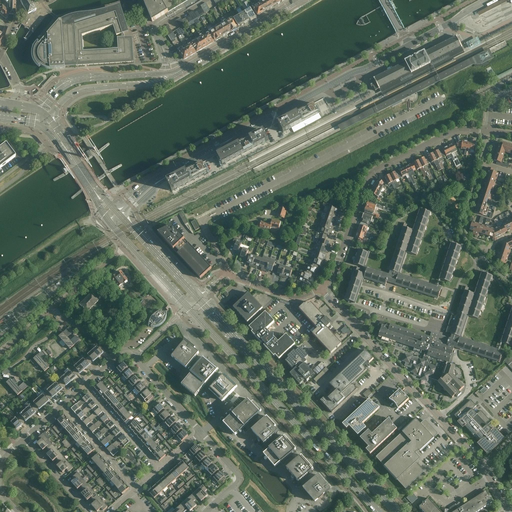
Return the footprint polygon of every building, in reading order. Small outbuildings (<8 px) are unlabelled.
[(8,0),(6,2),(8,4),(6,8),(9,10),(9,14),(15,15),(15,4),(15,0),(8,0)] [(28,14),(36,9),(30,0),(22,0),(20,1),(28,14)] [(137,0),(143,14),(148,12),(152,22),(168,12),(183,3),(186,9),(187,8),(187,9),(201,0),(137,0)] [(263,12),(256,0),(253,0),(256,4),(252,6),(257,15),(258,15),(258,16),(261,14),(261,13),(263,12)] [(258,0),(256,0),(263,12),(265,11),(266,11),(267,11),(268,10),(268,9),(269,9),(264,0),(258,0),(259,0),(258,0)] [(264,0),(269,9),(270,8),(270,9),(272,8),(272,7),(273,6),(275,5),(271,0),(264,0)] [(248,9),(244,11),(250,20),(251,20),(253,19),(253,18),(255,17),(246,2),(244,3),(248,9)] [(2,5),(0,6),(0,14),(6,19),(9,14),(9,10),(6,8),(2,5)] [(242,12),(239,14),(244,23),(250,20),(244,11),(242,6),(240,8),(242,12)] [(188,14),(189,16),(193,21),(198,18),(194,13),(193,10),(188,14)] [(59,21),(39,45),(37,46),(36,48),(36,50),(35,52),(35,55),(35,57),(36,59),(36,61),(37,63),(39,64),(40,66),(42,67),(44,68),(46,69),(48,69),(50,69),(51,69),(65,68),(65,65),(76,65),(76,66),(132,62),(131,38),(123,39),(118,39),(118,50),(112,50),(83,52),(82,36),(108,28),(113,26),(117,37),(123,35),(124,34),(117,12),(73,25),(73,26),(66,26),(62,26),(62,22),(62,21),(61,21),(60,21),(59,21)] [(244,23),(239,14),(235,17),(232,12),(230,13),(238,27),(240,25),(240,26),(241,25),(242,25),(243,25),(244,24),(244,23)] [(225,16),(224,17),(232,31),(236,29),(237,28),(237,27),(232,18),(229,20),(228,19),(227,19),(225,16)] [(224,23),(221,25),(226,35),(229,33),(229,32),(231,30),(232,31),(224,17),(222,18),(224,23)] [(214,23),(212,24),(220,37),(222,36),(223,37),(226,35),(221,25),(220,23),(216,26),(214,23)] [(220,37),(212,24),(210,25),(212,28),(208,30),(214,41),(215,41),(216,41),(221,38),(220,37)] [(206,34),(202,36),(208,45),(212,43),(214,42),(205,28),(203,29),(206,34)] [(181,29),(176,32),(179,38),(184,35),(181,29)] [(200,37),(197,39),(203,49),(206,47),(206,46),(208,45),(208,46),(208,45),(202,36),(199,30),(197,31),(200,36),(199,36),(200,37)] [(203,49),(197,39),(193,42),(190,37),(188,38),(197,52),(199,51),(203,49)] [(433,48),(424,53),(429,63),(461,47),(458,42),(455,37),(433,48)] [(479,39),(478,37),(466,43),(467,45),(470,50),(482,44),(481,42),(479,39)] [(190,43),(184,47),(190,56),(194,54),(193,54),(195,53),(196,53),(190,43)] [(190,56),(184,47),(178,51),(183,59),(185,59),(188,58),(188,57),(189,56),(190,57),(190,56)] [(463,53),(461,47),(433,61),(429,63),(430,64),(422,68),(418,70),(419,71),(415,73),(414,72),(411,74),(411,73),(404,76),(380,89),(383,94),(463,53)] [(403,93),(338,125),(342,131),(392,105),(409,97),(411,96),(438,82),(469,67),(472,65),(475,65),(481,64),(484,63),(487,61),(494,58),(493,54),(490,49),(472,57),(403,93)] [(405,63),(399,66),(404,76),(411,73),(411,74),(414,72),(415,73),(419,71),(418,70),(422,68),(430,64),(429,63),(424,53),(424,52),(416,56),(411,59),(405,62),(405,63)] [(381,75),(370,81),(372,84),(370,85),(371,87),(373,87),(375,91),(380,89),(404,76),(399,66),(381,75)] [(324,98),(278,123),(283,133),(291,128),(294,133),(332,113),(324,98)] [(263,130),(217,155),(222,165),(268,140),(263,130)] [(457,148),(461,148),(461,149),(465,149),(464,152),(467,152),(468,142),(465,141),(463,140),(463,141),(462,141),(462,142),(458,141),(457,148)] [(98,150),(99,152),(109,144),(109,143),(108,143),(98,150)] [(453,143),(447,146),(452,154),(452,155),(455,161),(453,161),(454,162),(453,162),(456,167),(460,165),(454,153),(457,151),(453,143)] [(505,152),(511,154),(511,145),(503,143),(502,147),(505,152)] [(0,168),(14,158),(4,145),(0,148),(0,168)] [(497,162),(500,163),(501,163),(505,152),(502,147),(498,145),(493,161),(497,162)] [(89,150),(93,157),(99,152),(95,146),(89,150)] [(442,148),(446,156),(448,160),(451,158),(452,160),(453,161),(455,161),(452,155),(452,154),(447,146),(442,148)] [(439,150),(433,153),(441,169),(443,168),(440,162),(444,160),(439,150)] [(92,157),(88,151),(61,168),(65,175),(92,157)] [(441,169),(433,153),(428,156),(431,163),(434,162),(438,171),(441,169)] [(424,157),(419,160),(422,167),(423,168),(426,174),(427,177),(431,175),(429,171),(427,172),(425,168),(428,166),(428,165),(424,157)] [(422,167),(419,160),(413,163),(417,170),(420,169),(423,176),(426,174),(423,168),(422,167)] [(180,174),(167,183),(172,191),(207,173),(202,163),(180,174)] [(410,165),(404,167),(410,178),(410,179),(411,182),(413,185),(415,184),(411,176),(415,175),(413,172),(416,170),(412,164),(410,165)] [(410,178),(404,167),(399,170),(401,175),(403,179),(407,178),(408,180),(410,179),(410,178)] [(489,174),(488,177),(496,180),(498,174),(493,172),(494,170),(488,167),(486,173),(489,174)] [(395,172),(390,175),(393,181),(394,182),(397,189),(399,188),(396,181),(399,179),(398,178),(400,178),(397,172),(396,173),(395,172)] [(105,176),(104,173),(81,189),(82,191),(105,176)] [(393,181),(390,175),(384,177),(387,183),(388,184),(391,183),(394,190),(397,189),(394,182),(393,181)] [(484,179),(483,182),(494,186),(496,180),(488,177),(487,180),(484,179)] [(376,182),(373,187),(380,191),(381,192),(382,192),(384,188),(385,189),(385,188),(383,186),(381,185),(383,182),(379,179),(376,182)] [(482,188),(492,192),(494,186),(483,182),(482,185),(485,186),(484,189),(482,188)] [(380,191),(373,187),(370,193),(381,199),(382,197),(379,195),(381,192),(380,191)] [(482,188),(480,194),(491,198),(492,196),(489,194),(490,191),(492,192),(482,188)] [(82,191),(80,189),(71,197),(71,198),(71,199),(72,199),(82,191)] [(480,194),(478,200),(486,203),(487,200),(491,201),(491,198),(480,194)] [(478,200),(476,206),(487,210),(488,207),(485,206),(486,203),(478,200)] [(367,202),(366,207),(375,210),(376,207),(381,209),(382,207),(367,202)] [(279,207),(276,216),(284,218),(287,210),(285,209),(286,207),(282,205),(281,208),(279,207)] [(329,206),(327,213),(337,217),(339,212),(336,211),(337,209),(329,206)] [(487,210),(476,206),(474,213),(482,215),(484,212),(487,213),(487,210)] [(375,210),(366,207),(364,213),(376,217),(375,218),(378,219),(380,215),(374,213),(375,210)] [(421,209),(418,216),(428,220),(429,216),(428,215),(429,212),(421,209)] [(327,213),(324,220),(332,223),(333,221),(335,222),(337,217),(327,213)] [(363,214),(360,223),(367,225),(368,221),(373,223),(374,220),(371,220),(372,217),(363,214)] [(418,216),(416,224),(426,227),(427,223),(426,223),(427,219),(428,220),(418,216)] [(506,223),(503,224),(507,232),(511,229),(511,227),(507,219),(505,220),(506,223)] [(191,223),(195,231),(199,228),(195,220),(191,223)] [(258,222),(257,227),(270,229),(270,228),(279,230),(280,222),(272,220),(271,224),(261,222),(260,223),(258,222)] [(324,220),(322,228),(332,231),(334,226),(332,225),(332,223),(324,220)] [(472,234),(475,235),(478,224),(472,222),(469,230),(473,231),(472,234)] [(360,225),(358,231),(369,235),(370,233),(366,231),(367,228),(366,227),(367,225),(360,223),(360,225)] [(400,234),(411,238),(413,230),(406,228),(407,224),(401,223),(400,226),(403,227),(402,231),(403,231),(402,235),(400,234)] [(416,224),(414,231),(423,234),(425,230),(423,230),(424,227),(426,227),(416,224)] [(478,224),(475,235),(477,236),(478,233),(482,234),(484,226),(478,224)] [(503,224),(498,227),(502,234),(507,232),(503,224)] [(172,226),(158,233),(200,279),(211,268),(172,226)] [(316,235),(319,236),(326,238),(327,235),(328,236),(329,233),(331,234),(332,231),(322,228),(320,233),(317,232),(316,235)] [(489,228),(486,236),(493,238),(492,240),(495,240),(494,229),(489,228)] [(413,230),(411,238),(421,241),(422,237),(421,237),(422,234),(423,234),(414,231),(413,230)] [(369,235),(358,231),(355,238),(360,239),(359,243),(364,244),(365,241),(363,240),(364,236),(368,238),(369,235)] [(398,241),(408,245),(411,238),(400,234),(399,238),(400,238),(399,242),(398,241)] [(319,236),(318,238),(316,244),(319,245),(330,248),(330,245),(328,245),(329,242),(325,240),(326,238),(319,236)] [(235,253),(238,254),(240,247),(241,243),(236,242),(237,239),(234,238),(232,244),(235,245),(233,250),(236,251),(235,253)] [(411,238),(408,245),(419,248),(420,245),(419,244),(420,241),(421,241),(411,238)] [(505,240),(502,241),(511,249),(511,248),(511,239),(506,242),(505,240)] [(396,248),(396,249),(405,252),(406,252),(408,245),(398,241),(397,245),(398,246),(397,249),(396,248)] [(503,244),(501,251),(509,253),(511,249),(502,241),(501,244),(503,244)] [(452,243),(449,251),(459,254),(460,250),(459,250),(460,246),(461,247),(461,246),(452,243)] [(319,245),(317,252),(325,255),(326,252),(328,253),(330,248),(319,245)] [(408,245),(406,252),(416,256),(417,252),(416,251),(417,248),(418,248),(419,248),(408,245)] [(240,247),(238,254),(241,255),(240,256),(243,257),(242,259),(245,260),(247,254),(248,250),(243,248),(240,247)] [(393,256),(403,259),(404,256),(405,252),(396,249),(394,252),(396,253),(395,256),(393,256)] [(356,257),(366,260),(368,253),(358,250),(357,254),(358,254),(357,257),(356,257)] [(449,251),(447,258),(456,261),(458,257),(456,257),(457,256),(458,253),(459,254),(449,251)] [(317,252),(314,259),(325,262),(326,257),(324,257),(325,255),(317,252)] [(247,254),(245,260),(247,261),(247,263),(249,264),(249,266),(251,267),(255,257),(249,255),(247,254)] [(508,258),(496,254),(496,257),(499,258),(497,262),(505,264),(508,258)] [(263,256),(262,259),(259,267),(261,268),(261,270),(266,272),(269,261),(270,258),(263,256)] [(391,263),(401,266),(403,259),(393,256),(392,260),(393,260),(392,263),(391,263)] [(255,257),(251,267),(256,268),(257,266),(259,267),(262,259),(255,257)] [(366,260),(356,257),(355,261),(356,261),(355,264),(354,264),(353,264),(363,267),(366,260)] [(269,261),(266,272),(268,272),(269,270),(272,271),(272,270),(275,270),(277,264),(278,261),(270,258),(269,261)] [(447,258),(444,265),(454,268),(455,264),(454,264),(455,261),(456,261),(447,258)] [(313,264),(312,267),(318,269),(319,266),(321,267),(322,264),(324,265),(325,262),(314,259),(313,264)] [(389,270),(388,270),(398,273),(399,272),(401,266),(391,263),(390,267),(391,267),(390,270),(389,270)] [(277,264),(275,270),(277,271),(277,273),(280,274),(279,276),(281,277),(285,267),(280,265),(277,264)] [(444,265),(442,272),(452,275),(453,272),(452,271),(453,268),(454,268),(444,265)] [(303,271),(303,273),(305,274),(312,276),(313,273),(314,274),(315,271),(317,272),(318,269),(312,267),(308,266),(306,271),(306,272),(303,271)] [(285,267),(281,277),(286,279),(287,277),(289,277),(292,269),(285,267)] [(352,278),(361,281),(364,274),(361,273),(362,269),(354,267),(353,270),(354,271),(353,275),(354,275),(353,278),(352,278)] [(368,278),(371,279),(374,271),(367,268),(363,278),(367,279),(368,278)] [(390,271),(388,276),(385,284),(385,285),(387,282),(391,283),(392,282),(395,283),(395,284),(398,275),(398,273),(388,270),(390,271)] [(299,271),(297,277),(296,280),(303,282),(303,279),(308,280),(309,278),(311,278),(312,276),(305,274),(303,273),(299,271)] [(374,271),(371,279),(371,280),(375,282),(375,280),(378,281),(381,273),(374,271)] [(120,289),(124,286),(129,283),(126,278),(128,276),(126,273),(123,274),(122,272),(121,272),(119,272),(118,273),(118,274),(118,275),(112,279),(119,287),(120,289)] [(452,275),(442,272),(440,279),(450,283),(451,279),(449,278),(451,275),(452,275)] [(381,273),(378,281),(378,282),(378,283),(384,285),(384,283),(385,284),(388,276),(381,273)] [(482,273),(480,280),(489,283),(491,279),(489,279),(490,276),(492,276),(482,273)] [(398,275),(395,284),(398,286),(399,284),(402,285),(402,287),(405,277),(398,275)] [(405,277),(402,287),(406,288),(406,287),(409,288),(409,289),(412,280),(405,277)] [(349,285),(359,288),(361,281),(352,278),(351,282),(352,282),(351,285),(349,285)] [(412,280),(409,289),(413,290),(413,289),(416,290),(416,291),(416,292),(419,282),(412,280)] [(480,280),(477,287),(487,290),(488,287),(487,286),(488,283),(489,283),(480,280)] [(419,282),(416,292),(420,293),(420,292),(424,293),(426,284),(419,282)] [(426,284),(424,293),(423,294),(427,295),(427,294),(431,295),(433,287),(426,284)] [(347,292),(357,295),(359,288),(349,285),(348,289),(349,289),(348,293),(347,292)] [(462,298),(472,301),(474,294),(467,291),(468,288),(463,286),(461,290),(464,291),(463,294),(464,295),(463,298),(462,298)] [(433,287),(431,295),(430,296),(434,298),(435,296),(438,297),(441,289),(433,287)] [(477,287),(475,294),(485,297),(486,294),(485,293),(486,290),(487,290),(477,287)] [(357,295),(347,292),(346,296),(347,296),(346,300),(345,299),(345,300),(354,303),(357,295)] [(86,310),(97,299),(92,293),(80,305),(86,310)] [(239,301),(235,297),(227,305),(226,306),(227,306),(236,316),(239,313),(247,322),(251,319),(253,317),(257,314),(256,314),(262,308),(257,303),(248,293),(248,294),(239,301)] [(474,294),(472,301),(482,305),(484,301),(482,300),(483,297),(485,298),(485,297),(475,294),(474,294)] [(460,305),(470,308),(472,301),(462,298),(461,302),(462,302),(461,305),(460,305)] [(472,301),(470,308),(480,312),(481,308),(480,308),(481,304),(482,305),(472,301)] [(341,344),(327,328),(332,323),(331,323),(326,318),(325,319),(311,303),(310,303),(307,306),(304,304),(299,308),(299,309),(317,329),(312,333),(312,334),(330,353),(331,354),(341,344)] [(460,309),(458,312),(467,315),(467,316),(470,308),(460,305),(458,309),(460,309)] [(470,308),(467,316),(478,319),(479,315),(477,315),(479,312),(480,312),(470,308)] [(149,323),(149,327),(150,325),(152,327),(151,328),(153,328),(156,327),(158,327),(159,326),(161,325),(163,324),(164,322),(165,320),(166,317),(166,315),(166,312),(165,314),(162,312),(159,312),(157,314),(154,316),(151,319),(149,323)] [(254,322),(252,324),(249,327),(252,331),(251,332),(261,343),(263,342),(265,344),(263,346),(274,357),(275,355),(279,359),(295,344),(291,340),(292,340),(292,338),(290,338),(290,339),(286,335),(278,342),(273,337),(273,336),(272,334),(271,334),(266,329),(274,322),(270,318),(271,317),(271,316),(269,316),(265,312),(254,322)] [(452,314),(450,318),(464,323),(467,315),(458,312),(458,313),(457,312),(456,316),(452,314)] [(450,318),(448,325),(462,330),(464,323),(450,318)] [(390,324),(388,332),(384,331),(386,326),(379,324),(377,329),(380,330),(378,336),(382,337),(381,340),(388,342),(389,339),(414,348),(413,351),(420,353),(421,350),(425,351),(422,359),(419,358),(416,365),(413,364),(410,372),(418,374),(418,375),(420,376),(420,375),(421,375),(420,379),(427,381),(430,374),(433,375),(436,376),(439,379),(437,382),(452,398),(455,395),(457,397),(459,395),(460,393),(458,391),(463,387),(452,375),(455,366),(451,365),(454,354),(455,351),(453,350),(453,348),(453,347),(456,348),(459,338),(459,337),(450,334),(451,335),(450,339),(431,333),(430,337),(390,324)] [(462,330),(448,325),(446,333),(450,334),(459,337),(462,330)] [(345,326),(340,331),(344,335),(349,330),(345,326)] [(63,332),(58,336),(70,349),(74,345),(63,332)] [(511,338),(504,336),(501,343),(511,346),(511,343),(511,342),(511,338)] [(459,338),(456,348),(460,349),(460,348),(463,349),(466,340),(459,338)] [(171,357),(178,362),(186,369),(193,360),(199,353),(194,349),(195,347),(192,345),(191,347),(191,346),(192,345),(184,339),(180,345),(181,345),(171,357)] [(463,349),(463,350),(467,352),(467,350),(470,351),(473,343),(466,340),(463,349)] [(470,351),(470,353),(474,354),(474,353),(478,354),(481,345),(473,343),(470,351)] [(478,354),(477,355),(481,356),(482,355),(485,356),(488,348),(481,345),(478,354)] [(97,346),(92,350),(98,357),(105,351),(100,346),(98,348),(97,346)] [(289,358),(285,361),(292,368),(295,366),(296,368),(290,374),(300,385),(305,380),(306,381),(314,375),(304,364),(307,362),(304,359),(308,356),(300,348),(295,352),(294,350),(287,356),(289,358)] [(485,356),(484,357),(488,359),(489,357),(492,359),(495,350),(488,348),(485,356)] [(89,356),(86,358),(91,363),(98,357),(92,350),(87,355),(89,356)] [(492,359),(492,360),(496,361),(496,360),(499,361),(500,361),(502,352),(495,350),(492,359)] [(326,390),(329,393),(326,398),(324,396),(320,401),(331,413),(357,389),(352,384),(367,370),(363,367),(365,365),(368,367),(369,366),(367,363),(368,362),(369,363),(373,359),(365,351),(329,384),(332,387),(330,390),(328,389),(326,390)] [(38,355),(33,359),(44,372),(49,368),(38,355)] [(83,358),(78,362),(84,369),(91,363),(86,358),(84,360),(83,358)] [(204,358),(191,374),(181,385),(195,397),(218,369),(204,358)] [(75,368),(73,370),(78,375),(84,369),(78,362),(74,367),(75,368)] [(120,373),(122,376),(129,370),(127,368),(123,363),(117,369),(121,373),(120,373)] [(70,370),(65,374),(71,381),(78,375),(73,370),(71,372),(70,370)] [(129,370),(122,376),(123,376),(126,380),(128,383),(135,377),(135,376),(135,377),(133,375),(133,374),(129,370)] [(62,380),(59,382),(64,387),(71,381),(65,374),(60,378),(62,380)] [(224,375),(209,390),(222,403),(237,387),(224,375)] [(135,377),(128,383),(129,383),(132,386),(132,387),(134,389),(141,383),(139,381),(135,377)] [(11,379),(6,383),(17,396),(22,391),(28,386),(24,382),(18,387),(16,384),(17,383),(16,381),(14,379),(14,378),(11,379)] [(56,382),(51,386),(57,393),(64,387),(59,382),(57,384),(56,382)] [(94,388),(98,393),(105,387),(101,382),(94,388)] [(134,389),(132,391),(136,395),(138,394),(140,396),(147,390),(145,388),(141,383),(134,389)] [(48,392),(46,394),(51,399),(57,393),(51,386),(47,390),(48,392)] [(105,387),(98,393),(102,397),(109,391),(105,387)] [(147,390),(140,396),(141,396),(144,400),(146,403),(153,397),(151,395),(147,390)] [(399,390),(390,399),(399,408),(408,399),(405,396),(406,395),(404,392),(403,393),(399,390)] [(109,391),(102,397),(106,401),(113,395),(109,391)] [(43,394),(38,398),(44,405),(51,399),(46,394),(44,395),(43,394)] [(88,394),(79,402),(82,405),(85,402),(88,406),(85,408),(94,401),(88,394)] [(113,395),(106,401),(110,406),(116,400),(113,395)] [(35,404),(33,406),(37,411),(44,405),(38,398),(33,402),(35,404)] [(253,405),(247,399),(226,419),(223,423),(235,436),(260,412),(254,407),(255,406),(254,405),(253,405)] [(369,399),(342,424),(346,429),(349,426),(357,435),(366,428),(362,424),(380,408),(373,403),(369,399)] [(116,400),(110,406),(113,410),(120,404),(116,400)] [(486,417),(480,411),(476,414),(472,409),(476,406),(470,400),(468,402),(454,415),(455,416),(459,420),(458,422),(460,424),(462,427),(461,427),(462,428),(464,426),(479,442),(477,444),(480,447),(487,455),(505,439),(494,427),(491,430),(487,425),(491,422),(486,417)] [(94,401),(85,408),(88,412),(91,409),(94,412),(91,415),(100,408),(94,401)] [(71,409),(77,416),(85,408),(82,411),(79,408),(82,405),(79,402),(71,409)] [(151,408),(153,411),(152,412),(155,416),(157,415),(164,409),(160,404),(159,404),(158,402),(151,408)] [(120,404),(113,410),(117,414),(124,408),(120,404)] [(29,406),(25,410),(30,417),(37,411),(33,406),(30,407),(29,406)] [(85,408),(77,416),(83,423),(91,415),(88,418),(85,415),(88,412),(85,408)] [(100,408),(91,415),(94,419),(97,416),(100,419),(97,422),(106,415),(100,408)] [(124,408),(117,414),(121,418),(128,412),(124,408)] [(164,409),(157,415),(159,417),(160,417),(163,421),(163,422),(170,415),(166,411),(165,411),(164,409)] [(21,416),(19,418),(24,423),(30,417),(25,410),(20,414),(21,416)] [(128,412),(121,418),(125,423),(132,417),(128,412)] [(57,421),(61,425),(68,419),(67,419),(67,418),(64,415),(57,421)] [(91,415),(83,423),(89,429),(97,422),(94,425),(91,421),(94,419),(91,415)] [(106,415),(97,422),(100,425),(103,423),(106,426),(103,429),(111,421),(106,415)] [(170,415),(163,422),(165,424),(169,428),(168,428),(169,428),(176,422),(172,418),(171,418),(170,416),(170,415)] [(251,431),(264,444),(278,431),(274,428),(276,426),(266,416),(251,431)] [(24,423),(19,418),(17,419),(16,418),(11,422),(17,429),(24,423)] [(368,431),(360,438),(368,447),(366,450),(370,454),(397,429),(393,425),(389,418),(372,434),(368,431)] [(68,419),(61,425),(65,430),(72,424),(72,423),(71,424),(71,423),(68,419)] [(111,421),(103,429),(106,432),(109,429),(112,433),(109,435),(117,428),(111,421)] [(128,427),(132,431),(139,425),(135,421),(128,427)] [(377,457),(382,462),(391,472),(391,473),(392,473),(405,487),(421,472),(409,459),(411,457),(412,458),(415,456),(413,454),(429,440),(430,440),(430,439),(435,434),(424,422),(420,426),(416,421),(412,424),(411,425),(408,428),(407,429),(403,432),(405,434),(404,434),(402,435),(377,457)] [(97,422),(89,429),(95,436),(103,429),(100,431),(97,428),(100,425),(97,422)] [(176,422),(169,428),(171,431),(171,430),(175,434),(174,435),(175,435),(182,429),(178,424),(177,424),(176,423),(176,422)] [(72,424),(65,430),(69,434),(76,428),(75,428),(74,427),(75,427),(72,424)] [(139,425),(132,431),(136,436),(143,430),(139,425)] [(76,428),(69,434),(73,438),(80,432),(79,432),(78,432),(79,431),(76,428)] [(117,428),(109,435),(112,439),(115,436),(118,439),(115,442),(123,435),(117,428)] [(103,429),(95,436),(101,443),(109,435),(106,438),(103,435),(106,432),(103,429)] [(182,429),(175,435),(177,438),(177,437),(181,442),(188,436),(183,431),(182,429)] [(143,430),(136,436),(140,440),(147,434),(143,430)] [(80,432),(73,438),(76,442),(83,436),(83,437),(82,436),(82,435),(80,432)] [(37,444),(40,447),(48,440),(43,434),(38,438),(40,440),(37,444)] [(147,434),(140,440),(144,444),(151,438),(147,434)] [(109,435),(101,443),(107,449),(115,442),(112,445),(109,442),(112,439),(109,435)] [(123,435),(115,442),(118,446),(121,443),(124,446),(130,442),(123,435)] [(83,436),(76,442),(80,447),(87,441),(87,440),(86,441),(86,440),(83,436)] [(289,441),(284,436),(283,437),(269,449),(263,454),(274,467),(280,462),(281,463),(295,451),(294,450),(296,449),(291,444),(290,445),(288,442),(289,441)] [(151,438),(144,444),(147,448),(154,442),(151,438)] [(48,440),(40,447),(43,450),(46,447),(48,449),(53,445),(48,440)] [(87,441),(80,447),(84,451),(91,445),(90,445),(90,444),(87,441)] [(115,442),(107,449),(113,456),(118,452),(115,448),(118,446),(115,442)] [(154,442),(147,448),(151,453),(158,447),(154,442)] [(53,445),(48,449),(50,451),(47,455),(50,458),(58,451),(53,445)] [(91,445),(84,451),(88,455),(95,449),(94,449),(93,449),(94,448),(91,445)] [(196,445),(190,451),(187,453),(191,457),(193,456),(195,458),(202,452),(200,450),(196,445)] [(158,447),(151,453),(155,457),(162,451),(158,447)] [(58,451),(50,458),(53,462),(56,458),(58,460),(63,457),(58,451)] [(162,451),(155,457),(159,461),(166,455),(162,451)] [(202,452),(195,458),(196,458),(199,462),(201,465),(208,459),(206,457),(202,452)] [(92,460),(95,464),(102,458),(99,455),(98,454),(99,454),(98,453),(92,460)] [(300,456),(286,468),(298,482),(312,470),(313,469),(311,466),(306,460),(306,461),(301,455),(300,457),(300,456)] [(63,457),(58,460),(60,463),(57,466),(60,469),(68,462),(63,457)] [(102,458),(95,464),(99,468),(106,462),(103,459),(102,458)] [(208,459),(201,465),(202,465),(205,469),(203,471),(205,473),(207,472),(214,466),(214,465),(214,466),(212,464),(212,463),(208,459)] [(182,461),(178,465),(184,472),(189,468),(182,461)] [(68,462),(60,469),(63,473),(66,469),(68,472),(73,468),(68,462)] [(106,462),(99,468),(103,473),(110,466),(107,463),(107,464),(106,463),(106,462)] [(178,465),(174,469),(180,476),(184,472),(178,465)] [(110,466),(103,473),(107,477),(114,471),(111,467),(110,468),(110,467),(110,466)] [(214,466),(207,472),(208,472),(211,475),(211,476),(213,478),(220,472),(218,470),(214,466)] [(174,469),(170,473),(176,479),(180,476),(174,469)] [(114,471),(107,477),(111,481),(117,475),(115,472),(114,472),(113,471),(114,471)] [(220,472),(213,478),(211,480),(214,483),(216,484),(217,483),(219,485),(226,479),(224,477),(220,472)] [(71,483),(74,486),(82,479),(77,473),(73,477),(75,479),(71,483)] [(170,473),(165,476),(171,483),(176,479),(170,473)] [(117,475),(111,481),(114,485),(121,479),(118,476),(117,476),(118,475),(117,475)] [(330,489),(327,485),(325,482),(324,483),(318,475),(311,481),(303,488),(315,501),(323,495),(323,494),(323,495),(330,489)] [(165,476),(161,480),(167,487),(171,483),(165,476)] [(82,479),(74,486),(77,489),(81,486),(83,488),(87,484),(82,479)] [(121,479),(114,485),(118,490),(125,484),(122,480),(122,481),(121,480),(121,479)] [(161,480),(157,484),(163,491),(167,487),(161,480)] [(87,484),(83,488),(85,491),(81,494),(84,497),(92,490),(87,484)] [(125,484),(118,490),(122,494),(129,488),(126,484),(125,485),(125,484)] [(157,484),(152,488),(159,495),(163,491),(157,484)] [(203,485),(197,490),(204,498),(208,495),(204,492),(207,489),(203,485)] [(159,495),(152,488),(148,492),(154,498),(159,495)] [(458,502),(454,505),(459,511),(476,511),(492,502),(484,489),(465,501),(467,503),(464,505),(463,503),(460,505),(458,502)] [(92,490),(84,497),(87,501),(91,497),(93,499),(97,496),(92,490)] [(197,490),(192,495),(195,500),(198,498),(201,501),(204,498),(197,490)] [(192,495),(186,500),(193,508),(196,505),(193,502),(195,500),(192,495)] [(97,496),(93,499),(95,502),(91,505),(94,508),(102,501),(97,496)] [(440,511),(428,498),(419,507),(423,511),(459,511),(458,509),(453,511),(450,511),(449,510),(444,509),(440,511)] [(185,511),(187,509),(190,511),(193,508),(186,500),(180,505),(185,511)] [(102,501),(94,508),(97,511),(101,508),(103,511),(107,507),(102,501)]
